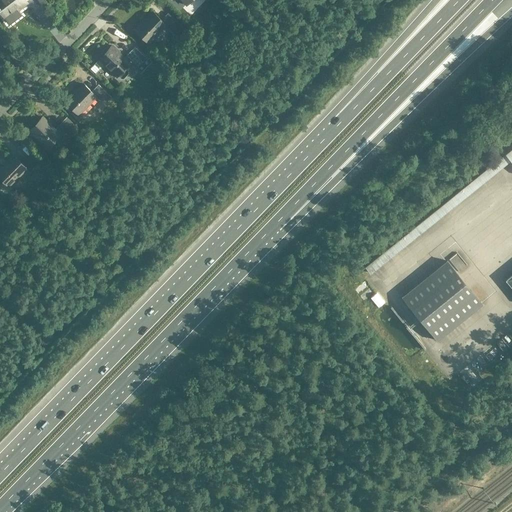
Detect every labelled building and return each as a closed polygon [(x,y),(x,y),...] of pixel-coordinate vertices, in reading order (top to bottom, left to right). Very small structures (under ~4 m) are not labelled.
[(20,16),(15,10),(18,7),(20,9),(27,3),(24,0),(0,0),(0,10),(10,24),(20,16)] [(184,28),(177,21),(168,13),(161,21),(153,12),(146,19),(147,20),(143,24),(142,23),(135,30),(149,44),(167,26),(170,29),(176,35),(184,28)] [(129,72),(126,68),(131,63),(134,66),(137,63),(139,65),(143,61),(133,50),(125,58),(124,57),(123,58),(118,54),(119,52),(113,46),(99,60),(117,77),(118,76),(121,79),(124,79),(129,74),(129,72)] [(112,97),(99,85),(92,93),(83,84),(77,91),(78,92),(74,96),(72,95),(66,102),(80,115),(97,98),(100,101),(103,98),(107,102),(112,97)] [(212,101),(202,92),(196,98),(206,108),(212,101)] [(49,124),(43,118),(30,132),(47,149),(61,135),(64,138),(71,130),(63,122),(55,130),(54,129),(53,130),(48,125),(49,124)] [(30,172),(37,165),(29,157),(21,164),(13,156),(6,162),(8,163),(3,168),(2,167),(0,168),(0,177),(9,187),(27,169),(30,172)] [(448,259),(400,295),(435,342),(483,305),(448,259)] [(361,299),(365,304),(372,298),(363,288),(356,293),(361,299)] [(374,303),(380,310),(384,306),(378,299),(374,303)]
